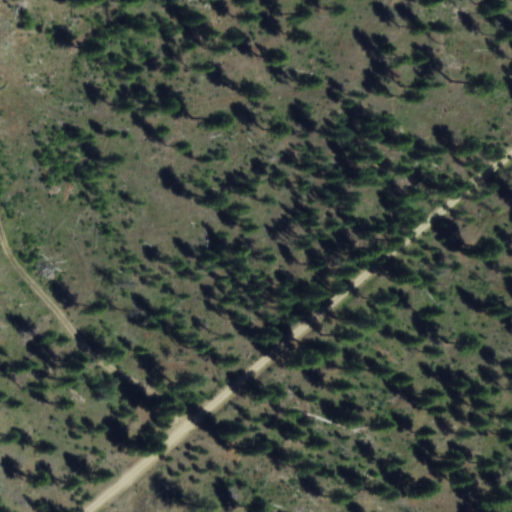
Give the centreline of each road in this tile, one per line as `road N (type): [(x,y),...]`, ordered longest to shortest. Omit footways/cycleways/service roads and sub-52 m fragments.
road 1 (track): [(75,511),(511,150)]
road 2 (track): [(185,424),(96,361),(0,247)]
